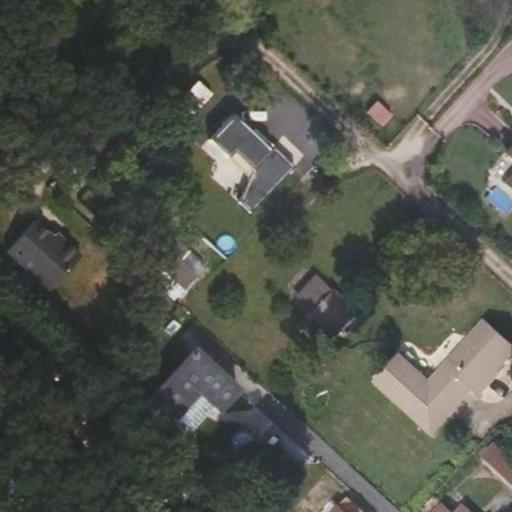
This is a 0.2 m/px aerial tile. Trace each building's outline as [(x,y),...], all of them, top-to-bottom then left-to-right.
[(240,205),(252,216),(295,169),(274,149),(271,153),(233,118),(209,144),(228,161),(234,155),(252,173),(240,205)] [(15,268),(58,308),(89,274),(71,256),(67,260),(43,238),(15,268)] [(164,257),(150,272),(181,301),(194,286),(182,274),(164,257)] [(196,260),(182,274),(194,286),(196,288),(210,273),(196,260)] [(279,295),(324,339),(342,320),(298,277),(279,295)] [(350,327),(342,320),(324,339),(331,346),(350,327)] [(238,371),(186,323),(173,338),(201,364),(152,417),(175,439),(206,405),(228,425),(245,405),(224,386),(238,371)] [(511,347),(488,325),(446,369),(474,397),(478,401),(511,365),(511,347)] [(474,397),(446,369),(429,386),(400,357),(374,383),(432,439),(474,397)] [(511,460),(492,443),(479,458),(511,488),(511,460)]
